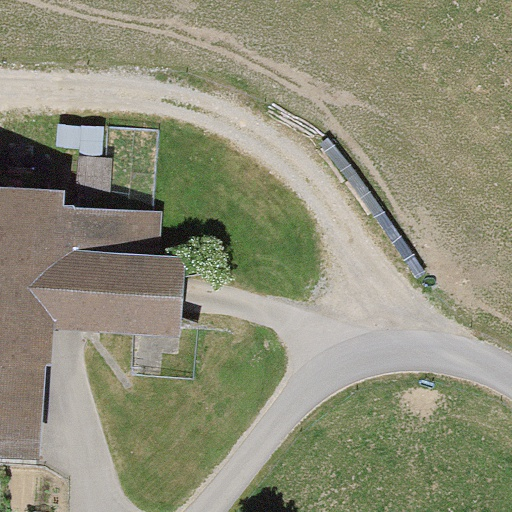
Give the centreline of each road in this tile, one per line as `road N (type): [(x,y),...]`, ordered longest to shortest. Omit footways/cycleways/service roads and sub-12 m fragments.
road 1 (track): [(385,349),(306,161),(231,122),(99,95),(0,90)]
road 2 (unclassified): [(511,381),(443,351),(385,349),(328,365),(209,511)]
